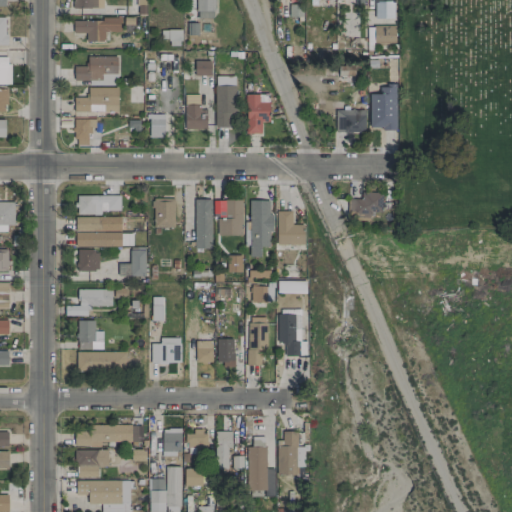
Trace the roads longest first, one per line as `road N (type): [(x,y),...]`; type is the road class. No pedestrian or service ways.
road 1 (residential): [(247,0),(457,511)]
road 2 (residential): [(41,0),(40,511)]
road 3 (residential): [(0,166),(392,167)]
road 4 (residential): [(0,402),(303,403)]
